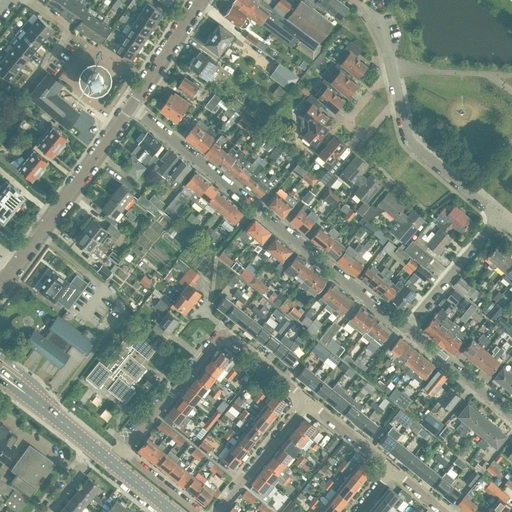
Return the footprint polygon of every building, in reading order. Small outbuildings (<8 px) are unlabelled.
[(53,9),(58,0),(47,0),(45,3),(53,9)] [(61,14),(70,0),(58,0),(53,9),(61,14)] [(69,19),(82,0),(70,0),(61,14),(69,19)] [(75,27),(86,11),(89,7),(91,5),(83,0),(82,0),(69,19),(77,24),(75,27)] [(283,17),(273,9),(260,0),(234,0),(232,3),(266,28),(291,47),(297,38),(313,51),(319,43),(298,29),(283,17)] [(286,12),(291,5),(284,0),(279,0),(273,9),(283,17),(286,12)] [(339,20),(347,8),(336,0),(303,0),(303,1),(312,8),(316,3),(339,20)] [(333,25),(301,1),(287,19),(300,28),(319,43),(333,25)] [(163,13),(147,2),(142,11),(158,21),(163,13)] [(248,19),(245,16),(246,15),(232,5),(231,7),(229,7),(225,13),(225,14),(224,16),(238,26),(239,25),(242,28),(245,27),(249,22),(248,19)] [(83,32),(97,13),(96,13),(96,12),(89,7),(86,11),(75,27),(83,32)] [(158,21),(142,11),(137,18),(153,29),(158,21)] [(91,38),(102,22),(104,18),(104,16),(98,12),(97,13),(83,32),(91,38)] [(46,36),(53,29),(38,16),(32,24),(37,28),(46,36)] [(153,29),(137,18),(131,26),(147,37),(153,29)] [(46,36),(37,28),(32,24),(31,24),(27,20),(21,27),(40,44),(46,36)] [(91,38),(99,43),(110,27),(102,22),(91,38)] [(147,37),(131,26),(127,24),(122,31),(126,34),(126,35),(142,45),(147,37)] [(229,39),(232,41),(235,37),(218,25),(212,34),(225,44),(229,39)] [(34,51),(40,44),(21,27),(14,35),(19,39),(34,51)] [(254,45),(258,40),(248,33),(245,37),(254,45)] [(228,46),(225,44),(212,34),(204,44),(221,56),(228,46)] [(142,45),(126,35),(120,43),(136,53),(142,45)] [(34,51),(19,39),(13,46),(28,59),(34,51)] [(262,50),(266,46),(258,40),(254,45),(262,50)] [(364,65),(355,57),(361,50),(350,41),(343,50),(346,53),(337,64),(347,73),(349,70),(357,77),(360,73),(361,74),(368,66),(365,64),(364,65)] [(136,53),(120,43),(115,51),(131,61),(136,53)] [(28,59),(13,46),(7,53),(22,66),(28,59)] [(199,52),(189,65),(211,82),(217,73),(213,70),(217,64),(199,52)] [(22,66),(7,53),(1,61),(16,73),(22,66)] [(0,72),(9,81),(16,73),(1,61),(0,61),(0,72)] [(279,63),(269,75),(289,90),(298,78),(279,63)] [(354,83),(350,79),(354,75),(357,77),(349,70),(347,73),(337,64),(333,68),(336,71),(329,79),(326,77),(323,79),(334,88),(336,86),(347,95),(348,94),(349,95),(358,84),(355,82),(354,83)] [(79,113),(63,100),(56,94),(58,92),(57,90),(56,90),(57,88),(57,85),(56,84),(57,83),(57,81),(47,73),(28,96),(66,128),(79,113)] [(103,85),(103,84),(103,82),(103,80),(102,79),(101,77),(99,76),(97,75),(96,75),(95,74),(94,74),(92,75),(90,75),(88,76),(87,77),(86,79),(85,81),(84,82),(84,84),(84,86),(85,88),(86,90),(87,91),(89,93),(91,93),(93,94),(95,94),(97,93),(98,93),(100,92),(101,90),(102,88),(103,87),(103,86),(103,85)] [(192,97),(199,87),(195,85),(195,83),(193,81),(191,82),(184,77),(181,81),(179,82),(177,85),(177,87),(177,88),(192,97)] [(337,95),(341,90),(347,95),(336,86),(334,88),(323,79),(320,84),(323,87),(316,95),(312,92),(312,93),(334,111),(335,110),(336,110),(345,100),(342,98),(341,98),(337,95)] [(187,107),(189,108),(191,104),(175,93),(173,95),(171,93),(167,100),(184,111),(187,107)] [(329,123),(329,119),(330,118),(327,115),(326,116),(317,109),(323,102),(334,111),(312,93),(304,102),(308,104),(298,116),(300,118),(301,125),(329,123)] [(213,108),(220,99),(214,94),(205,106),(211,111),(213,108)] [(177,121),(184,111),(167,100),(160,110),(177,121)] [(224,113),(230,117),(235,112),(229,107),(224,113)] [(225,134),(239,115),(235,112),(230,117),(225,123),(220,130),(225,134)] [(241,116),(236,123),(245,130),(250,124),(241,116)] [(194,144),(208,127),(199,120),(185,137),(194,144)] [(318,155),(333,137),(327,144),(320,139),(327,130),(328,131),(331,127),(330,126),(329,123),(301,125),(302,132),(300,135),(311,144),(309,148),(318,155)] [(67,137),(52,126),(51,125),(43,134),(60,148),(64,144),(63,141),(67,137)] [(203,152),(217,134),(208,127),(194,144),(203,152)] [(153,154),(161,144),(147,132),(137,144),(138,145),(151,156),(153,154)] [(261,144),(266,138),(259,133),(255,139),(261,144)] [(60,148),(43,134),(35,144),(51,157),(54,153),(57,152),(60,148)] [(218,164),(227,153),(222,149),(229,141),(221,134),(205,153),(218,164)] [(335,157),(342,148),(343,149),(346,146),(338,139),(337,140),(333,137),(318,155),(327,163),(324,166),(329,170),(337,159),(335,157)] [(268,150),(273,144),(266,138),(261,144),(268,150)] [(151,156),(138,145),(131,152),(143,162),(146,159),(151,163),(157,157),(153,154),(151,156)] [(276,146),(270,154),(276,160),(283,152),(276,146)] [(218,164),(226,171),(242,151),(238,148),(237,151),(232,147),(227,153),(218,164)] [(47,161),(31,149),(24,158),(21,155),(41,172),(44,168),(44,165),(47,161)] [(160,159),(167,151),(163,149),(157,157),(160,159)] [(234,177),(248,161),(243,157),(245,154),(242,151),(226,171),(234,177)] [(167,180),(183,161),(173,153),(160,168),(157,172),(167,180)] [(41,172),(21,155),(16,161),(14,159),(10,162),(32,180),(35,176),(37,176),(41,172)] [(147,168),(131,155),(122,166),(136,178),(141,171),(143,173),(147,168)] [(364,176),(361,174),(362,172),(361,170),(365,165),(367,166),(356,156),(342,173),(353,182),(356,180),(359,182),(364,176)] [(242,184),(259,164),(254,159),(251,163),(248,161),(234,177),(242,184)] [(175,191),(190,173),(188,172),(191,168),(183,161),(167,180),(165,183),(175,191)] [(302,178),(308,171),(298,163),(292,170),(302,178)] [(251,191),(263,175),(259,172),(263,167),(259,164),(242,184),(251,191)] [(313,186),(319,179),(308,170),(308,171),(302,178),(313,186)] [(325,183),(332,175),(327,171),(320,179),(325,183)] [(179,211),(190,198),(194,202),(209,183),(195,172),(185,185),(165,210),(179,221),(184,215),(179,211)] [(267,192),(278,179),(272,174),(268,179),(263,175),(251,191),(259,198),(265,190),(267,192)] [(366,203),(380,186),(376,183),(378,180),(370,174),(366,179),(364,176),(359,182),(362,185),(355,193),(366,203)] [(329,187),(336,178),(332,175),(324,184),(329,187)] [(157,190),(165,181),(161,177),(153,187),(157,190)] [(19,204),(24,197),(23,196),(20,193),(21,192),(14,186),(13,187),(5,181),(0,186),(0,197),(14,209),(15,209),(16,209),(17,209),(19,206),(19,205),(19,204)] [(207,203),(218,190),(209,183),(194,202),(203,209),(207,203)] [(123,207),(133,194),(121,184),(111,197),(123,207)] [(328,189),(322,197),(332,206),(339,197),(328,189)] [(216,210),(227,197),(218,190),(207,203),(216,210)] [(307,204),(314,195),(309,190),(301,200),(307,204)] [(275,211),(284,199),(276,192),(266,204),(275,211)] [(404,214),(401,211),(404,207),(388,193),(375,208),(371,204),(369,206),(362,215),(368,221),(385,210),(395,218),(397,220),(398,221),(404,214)] [(152,203),(149,201),(142,195),(137,201),(147,209),(152,203)] [(154,195),(149,201),(152,203),(160,210),(165,204),(154,195)] [(284,218),(297,202),(288,195),(284,199),(275,211),(284,218)] [(11,215),(14,212),(14,211),(14,210),(13,210),(14,209),(0,197),(0,219),(2,222),(4,221),(9,215),(9,216),(10,216),(11,216),(11,215)] [(114,219),(123,207),(111,197),(101,209),(106,213),(103,217),(111,223),(113,225),(114,225),(117,221),(114,219)] [(224,217),(235,204),(227,197),(216,210),(224,217)] [(356,211),(362,215),(369,206),(364,202),(356,211)] [(233,224),(244,211),(235,204),(224,217),(233,224)] [(297,227),(311,210),(304,204),(301,208),(300,208),(290,221),(292,223),(292,225),(294,227),(296,226),(297,227)] [(466,227),(471,221),(454,207),(449,213),(443,209),(438,215),(439,215),(435,219),(443,225),(449,230),(452,227),(460,233),(462,231),(464,231),(466,231),(466,229),(466,227)] [(136,216),(128,210),(125,214),(132,220),(136,216)] [(314,222),(318,216),(311,210),(297,227),(298,228),(298,229),(300,231),(301,231),(304,233),(314,222)] [(351,210),(345,218),(349,221),(355,214),(351,210)] [(405,243),(424,220),(412,211),(407,217),(404,214),(398,221),(397,220),(389,230),(405,243)] [(191,223),(196,217),(191,213),(187,219),(191,223)] [(196,226),(200,220),(196,217),(191,223),(196,226)] [(99,240),(107,230),(110,233),(107,237),(111,241),(120,230),(114,225),(113,225),(111,223),(106,230),(93,219),(85,229),(99,240)] [(248,243),(253,238),(253,237),(262,226),(253,219),(239,236),(240,237),(240,240),(245,244),(247,242),(248,243)] [(427,245),(438,254),(452,237),(447,233),(449,230),(443,225),(441,228),(427,244),(418,236),(414,241),(423,249),(427,245)] [(262,245),(271,233),(262,226),(253,237),(253,238),(262,245)] [(208,237),(213,231),(208,227),(203,233),(208,237)] [(324,251),(334,238),(339,233),(332,227),(328,233),(320,227),(310,239),(324,251)] [(99,240),(85,229),(76,240),(84,246),(82,248),(88,253),(90,251),(97,243),(100,245),(99,247),(104,252),(108,248),(99,240)] [(213,240),(218,235),(213,231),(208,237),(213,240)] [(382,245),(388,237),(384,234),(378,241),(382,245)] [(281,250),(286,245),(275,236),(265,249),(272,254),(276,249),(278,251),(280,249),(281,250)] [(334,259),(344,246),(334,238),(324,251),(334,259)] [(336,260),(346,268),(365,244),(361,240),(354,249),(348,245),(344,250),(336,260)] [(433,258),(423,249),(414,241),(412,240),(404,250),(424,268),(433,258)] [(389,254),(395,247),(388,241),(382,249),(389,254)] [(363,265),(366,260),(362,256),(370,245),(366,242),(365,244),(346,268),(355,275),(363,265)] [(282,263),(292,251),(286,245),(281,250),(280,249),(278,251),(276,249),(272,254),(282,263)] [(496,265),(506,253),(497,245),(487,257),(492,261),(487,267),(491,270),(496,265)] [(399,257),(404,251),(398,247),(394,252),(399,257)] [(116,263),(120,258),(110,250),(106,255),(116,263)] [(405,261),(409,256),(404,251),(399,257),(405,261)] [(233,261),(222,252),(218,257),(229,266),(233,261)] [(505,272),(511,263),(511,257),(506,253),(496,265),(505,272)] [(295,273),(305,261),(297,254),(283,272),(291,278),(295,273)] [(417,265),(410,258),(406,262),(414,269),(417,265)] [(366,283),(377,270),(374,267),(378,263),(374,259),(359,277),(361,279),(361,281),(364,283),(365,283),(366,283)] [(298,284),(312,268),(312,267),(305,261),(295,273),(298,276),(294,281),(298,284)] [(104,277),(110,271),(101,263),(95,270),(104,277)] [(510,284),(511,282),(511,263),(505,272),(501,277),(510,284)] [(430,273),(424,268),(420,265),(415,271),(419,275),(418,276),(424,281),(430,273)] [(306,290),(320,273),(312,267),(312,268),(298,284),(306,290)] [(373,289),(389,270),(384,267),(380,272),(377,270),(366,283),(367,284),(367,285),(370,288),(371,287),(373,289)] [(185,274),(179,282),(185,287),(181,293),(193,303),(201,294),(191,286),(199,275),(190,268),(185,274)] [(380,295),(391,281),(388,279),(392,273),(389,270),(373,289),(375,291),(375,292),(378,294),(379,294),(380,295)] [(53,271),(38,291),(66,312),(88,283),(76,274),(70,282),(63,277),(62,278),(53,271)] [(254,276),(249,273),(244,279),(248,283),(254,276)] [(314,296),(327,279),(325,277),(320,273),(306,290),(314,296)] [(254,276),(248,283),(271,301),(277,295),(254,276)] [(232,288),(238,280),(234,277),(228,285),(232,288)] [(387,301),(404,280),(400,277),(394,284),(391,281),(380,295),(381,296),(381,297),(384,299),(385,299),(387,301)] [(475,288),(471,285),(462,277),(454,286),(467,297),(469,295),(475,288)] [(403,308),(414,294),(407,288),(411,283),(412,284),(413,284),(408,280),(392,299),(403,308)] [(327,303),(339,289),(338,288),(338,287),(335,285),(334,285),(331,283),(317,301),(321,304),(324,300),(327,303)] [(473,299),(479,292),(475,288),(469,295),(473,299)] [(334,309),(345,295),(345,294),(345,293),(342,291),(341,291),(339,289),(327,303),(334,309)] [(165,293),(160,299),(173,309),(176,305),(186,313),(193,303),(181,293),(177,290),(171,297),(165,293)] [(430,335),(451,310),(458,301),(450,294),(446,299),(451,303),(444,310),(441,308),(423,330),(425,331),(424,332),(428,335),(429,334),(430,335)] [(246,300),(241,295),(238,299),(243,303),(246,300)] [(342,314),(353,301),(351,299),(350,298),(348,295),(346,296),(345,295),(334,309),(332,312),(336,316),(338,312),(342,314)] [(226,314),(234,304),(225,297),(217,306),(226,314)] [(283,302),(279,308),(285,313),(294,302),(288,297),(283,302)] [(279,308),(283,302),(278,298),(273,303),(279,308)] [(163,311),(167,305),(160,299),(155,305),(163,311)] [(483,314),(484,315),(494,304),(489,300),(481,309),(484,312),(483,314)] [(486,317),(493,322),(507,305),(504,303),(500,307),(497,304),(486,317)] [(235,321),(243,311),(234,304),(226,314),(235,321)] [(470,316),(476,309),(472,305),(465,313),(470,316)] [(354,329),(355,328),(368,312),(360,306),(346,323),(354,329)] [(284,316),(276,309),(272,314),(276,317),(275,319),(279,322),(284,316)] [(295,317),(299,312),(294,309),(290,313),(295,317)] [(261,318),(264,314),(259,310),(256,314),(261,318)] [(437,341),(448,329),(444,325),(454,312),(451,310),(430,335),(437,341)] [(252,319),(243,311),(235,321),(244,328),(252,319)] [(482,317),(474,311),(471,316),(478,322),(482,317)] [(169,331),(178,321),(167,312),(162,319),(158,315),(155,319),(169,331)] [(362,334),(376,318),(368,312),(355,328),(362,334)] [(34,329),(25,342),(34,349),(43,356),(47,359),(60,368),(69,355),(66,353),(72,345),(86,355),(95,343),(99,338),(89,331),(85,335),(70,324),(58,315),(57,316),(48,328),(50,329),(44,337),(34,329)] [(312,321),(308,319),(305,316),(301,321),(307,327),(312,321)] [(284,317),(279,323),(284,327),(289,321),(284,317)] [(369,342),(383,324),(376,318),(362,334),(361,336),(369,342)] [(444,347),(459,330),(459,329),(466,321),(462,318),(451,332),(448,329),(437,341),(444,347)] [(253,336),(261,326),(252,319),(244,328),(253,336)] [(313,335),(320,326),(313,321),(306,329),(313,335)] [(331,338),(340,326),(334,321),(319,340),(325,345),(331,338)] [(164,331),(156,324),(152,328),(161,335),(164,331)] [(377,348),(391,331),(383,324),(369,342),(377,348)] [(263,343),(270,333),(261,326),(253,336),(263,343)] [(502,331),(495,326),(492,329),(499,334),(502,331)] [(460,345),(467,336),(459,330),(444,347),(445,348),(445,349),(449,352),(450,351),(451,352),(457,345),(460,345)] [(147,358),(156,346),(141,334),(142,333),(141,333),(133,343),(126,337),(127,336),(128,336),(127,335),(108,358),(112,361),(106,368),(98,362),(86,378),(86,379),(86,378),(98,388),(104,380),(111,386),(108,390),(109,390),(124,403),(124,402),(133,390),(128,386),(133,379),(136,381),(136,380),(135,380),(145,368),(139,364),(145,357),(147,359),(148,358),(147,358)] [(272,350),(280,341),(270,333),(263,343),(272,350)] [(461,352),(469,358),(485,337),(482,334),(477,340),(479,341),(477,344),(472,339),(461,352)] [(392,361),(406,343),(399,337),(390,349),(394,352),(388,359),(387,358),(383,364),(387,367),(392,361)] [(475,363),(486,351),(481,347),(483,344),(485,346),(489,340),(486,337),(485,337),(469,358),(475,363)] [(336,352),(340,346),(331,338),(325,345),(325,346),(334,353),(336,352)] [(300,343),(295,339),(292,343),(297,347),(300,343)] [(281,357),(288,348),(280,341),(272,350),(281,357)] [(317,342),(311,350),(324,361),(330,353),(317,342)] [(399,366),(413,349),(406,343),(392,361),(399,366)] [(482,369),(499,349),(495,345),(491,351),(493,353),(491,355),(486,351),(475,363),(482,369)] [(340,355),(344,349),(340,346),(336,352),(340,355)] [(290,365),(298,355),(288,348),(281,357),(290,365)] [(405,373),(420,354),(413,349),(399,366),(403,370),(402,371),(405,373)] [(489,375),(500,362),(495,358),(496,356),(498,357),(503,352),(499,349),(482,369),(489,375)] [(230,359),(219,350),(212,359),(223,369),(230,359)] [(417,371),(427,360),(420,354),(405,373),(408,375),(414,368),(417,371)] [(340,360),(333,355),(330,359),(336,364),(340,360)] [(350,366),(351,364),(354,361),(346,355),(342,359),(350,366)] [(215,378),(223,369),(212,359),(204,368),(215,378)] [(357,368),(361,364),(355,359),(354,361),(351,364),(357,368)] [(428,377),(426,375),(434,365),(427,360),(417,371),(413,377),(422,385),(428,377)] [(306,383),(313,374),(304,366),(296,376),(306,383)] [(502,386),(511,374),(511,366),(509,370),(511,371),(510,373),(502,367),(493,378),(502,386)] [(211,383),(215,378),(204,368),(197,378),(208,387),(213,391),(218,395),(221,391),(211,383)] [(236,373),(231,368),(227,373),(233,377),(236,373)] [(445,391),(439,386),(447,376),(438,369),(423,387),(438,400),(445,391)] [(230,381),(233,377),(227,373),(224,376),(230,381)] [(246,373),(239,381),(243,385),(250,377),(246,373)] [(315,391),(323,381),(313,374),(306,383),(315,391)] [(511,393),(511,392),(511,374),(502,386),(511,393)] [(208,387),(197,378),(189,387),(200,396),(208,387)] [(384,384),(379,380),(376,384),(381,388),(384,384)] [(324,398),(332,388),(323,381),(315,391),(324,398)] [(366,382),(362,388),(371,395),(375,390),(366,382)] [(388,394),(391,390),(384,384),(381,388),(388,394)] [(193,405),(200,396),(189,387),(182,396),(193,405)] [(333,405),(341,395),(332,388),(324,398),(333,405)] [(449,409),(459,396),(458,396),(458,394),(455,392),(454,392),(449,388),(439,401),(438,400),(432,407),(436,411),(441,406),(439,404),(441,402),(449,409)] [(215,399),(218,395),(213,391),(209,395),(215,399)] [(261,400),(265,396),(259,392),(256,396),(261,400)] [(393,402),(396,398),(391,393),(388,397),(393,402)] [(277,413),(285,404),(274,394),(266,404),(277,413)] [(342,413),(350,403),(341,395),(333,405),(342,413)] [(186,414),(193,405),(182,396),(174,405),(186,414)] [(258,404),(261,400),(256,396),(253,399),(258,404)] [(407,406),(401,402),(398,406),(404,410),(407,406)] [(351,420),(359,410),(350,403),(342,413),(351,420)] [(460,431),(477,411),(467,403),(457,416),(465,423),(463,424),(461,423),(457,428),(460,431)] [(270,422),(277,413),(266,404),(258,413),(270,422)] [(190,433),(183,427),(191,418),(186,414),(174,405),(167,414),(177,423),(173,427),(186,438),(190,433)] [(383,410),(377,406),(374,410),(380,414),(383,410)] [(213,422),(220,413),(216,409),(209,418),(213,422)] [(262,431),(270,422),(258,413),(254,418),(244,410),(241,414),(262,431)] [(360,427),(368,417),(359,410),(351,420),(360,427)] [(476,432),(487,419),(477,411),(460,431),(464,434),(468,429),(467,428),(468,426),(476,432)] [(443,425),(428,412),(419,423),(434,435),(443,425)] [(255,440),(262,431),(241,414),(238,418),(243,422),(239,427),(240,429),(255,440)] [(408,416),(401,424),(406,428),(412,420),(408,416)] [(369,435),(377,425),(368,417),(360,427),(369,435)] [(206,431),(213,422),(209,418),(202,427),(206,431)] [(319,431),(315,428),(304,419),(296,428),(311,441),(319,431)] [(480,447),(496,428),(487,419),(476,432),(484,439),(483,441),(481,439),(476,444),(480,447)] [(171,430),(161,421),(157,427),(167,435),(171,430)] [(15,445),(12,443),(17,436),(8,430),(9,429),(0,422),(0,457),(4,460),(15,445)] [(443,438),(451,429),(445,425),(438,434),(443,438)] [(247,450),(255,440),(240,429),(236,434),(229,428),(226,432),(231,437),(236,440),(247,450)] [(311,441),(296,428),(289,437),(300,446),(299,447),(303,450),(311,441)] [(496,448),(506,436),(496,428),(480,447),(484,450),(488,445),(486,443),(488,441),(496,448)] [(231,437),(226,432),(223,436),(228,440),(231,437)] [(388,450),(396,440),(386,433),(379,442),(388,450)] [(176,443),(181,437),(176,434),(172,439),(176,443)] [(148,458),(158,446),(152,441),(155,438),(151,435),(138,450),(148,458)] [(180,446),(184,440),(181,437),(176,443),(180,446)] [(292,455),(299,447),(300,446),(289,437),(281,446),(292,455)] [(330,453),(339,441),(333,437),(324,448),(330,453)] [(240,459),(247,450),(236,440),(229,449),(240,459)] [(397,457),(405,447),(396,440),(388,450),(397,457)] [(206,454),(211,448),(202,441),(198,447),(206,454)] [(317,446),(312,441),(309,445),(314,449),(317,446)] [(157,465),(167,454),(162,450),(165,446),(161,443),(158,446),(148,458),(157,465)] [(285,465),(292,455),(281,446),(274,456),(285,465)] [(36,488),(54,463),(54,462),(33,447),(27,455),(23,452),(11,469),(17,474),(11,482),(12,483),(10,486),(0,478),(0,477),(4,472),(0,468),(0,499),(17,511),(27,499),(25,497),(27,494),(28,495),(35,487),(36,488)] [(220,451),(214,447),(211,450),(216,455),(220,451)] [(406,464),(414,455),(405,447),(397,457),(406,464)] [(194,457),(199,452),(195,449),(190,454),(194,457)] [(240,459),(229,449),(221,459),(232,468),(240,459)] [(157,465),(167,473),(176,462),(179,458),(170,451),(167,454),(157,465)] [(198,461),(203,455),(199,452),(194,457),(198,461)] [(306,460),(300,455),(297,460),(302,464),(306,460)] [(415,472),(423,462),(414,455),(406,464),(415,472)] [(288,467),(285,465),(274,456),(266,465),(287,482),(291,478),(284,472),(288,467)] [(443,466),(447,462),(441,458),(438,461),(443,466)] [(349,465),(344,460),(341,464),(346,469),(349,465)] [(494,475),(501,466),(497,463),(493,460),(486,469),(494,475)] [(176,480),(185,469),(176,462),(167,473),(176,480)] [(424,479),(432,469),(423,462),(415,472),(424,479)] [(362,482),(370,472),(358,463),(351,472),(362,482)] [(212,472),(217,467),(213,464),(209,469),(212,472)] [(346,469),(341,464),(337,468),(343,472),(346,469)] [(185,488),(194,477),(190,473),(193,469),(188,465),(185,469),(176,480),(185,488)] [(287,482),(266,465),(259,474),(270,483),(273,486),(277,480),(284,486),(287,482)] [(220,478),(224,473),(217,467),(212,472),(220,478)] [(433,486),(441,477),(432,469),(424,479),(433,486)] [(474,471),(465,481),(470,485),(479,475),(474,471)] [(362,482),(351,472),(343,482),(354,491),(362,482)] [(270,483),(259,474),(251,483),(256,487),(252,491),(266,503),(274,493),(267,487),(270,483)] [(94,494),(100,487),(88,477),(81,486),(92,496),(91,497),(97,502),(99,498),(94,494)] [(194,495),(203,484),(194,477),(185,488),(194,495)] [(442,494),(450,484),(441,477),(433,486),(442,494)] [(331,487),(334,483),(329,478),(326,482),(331,487)] [(491,496),(498,487),(490,481),(484,490),(491,496)] [(328,491),(331,487),(326,482),(322,486),(328,491)] [(347,500),(354,491),(343,482),(336,491),(347,500)] [(204,504),(216,488),(212,485),(209,488),(203,483),(203,484),(194,495),(193,495),(204,504)] [(451,501),(459,492),(450,484),(442,494),(451,501)] [(84,505),(91,497),(92,496),(81,486),(73,495),(84,505)] [(398,495),(388,488),(381,497),(391,505),(398,495)] [(255,498),(246,490),(241,496),(251,504),(255,498)] [(347,500),(336,491),(328,500),(340,509),(347,500)] [(74,511),(78,511),(84,505),(73,495),(66,504),(74,511)] [(106,511),(121,511),(125,507),(116,500),(115,501),(110,496),(105,503),(102,506),(107,511),(106,511)] [(461,510),(469,500),(464,496),(457,506),(461,510)] [(316,505),(319,501),(314,497),(311,501),(316,505)] [(381,511),(384,511),(391,505),(381,497),(374,506),(381,511)] [(508,507),(510,506),(498,497),(491,507),(497,511),(504,511),(505,511),(506,511),(509,508),(508,507)] [(105,503),(99,498),(97,502),(102,506),(105,503)] [(337,511),(340,509),(328,500),(321,509),(324,511),(337,511)] [(464,511),(471,511),(476,506),(469,500),(461,510),(464,511)] [(316,505),(311,501),(308,505),(313,509),(316,505)] [(261,511),(265,506),(261,502),(256,508),(261,511)] [(238,511),(236,510),(239,507),(235,503),(227,511),(238,511)]
